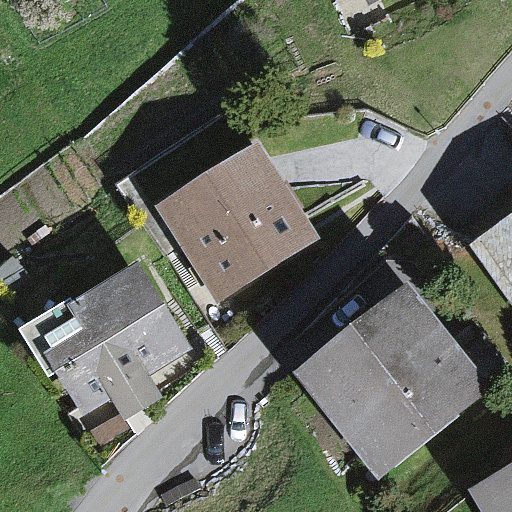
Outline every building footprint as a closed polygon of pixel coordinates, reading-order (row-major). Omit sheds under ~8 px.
[(371,0),(380,19),(421,0),(371,0)] [(254,147),(154,213),(218,307),(317,241),(254,147)] [(511,218),(469,248),(511,309),(511,218)] [(141,276),(34,335),(80,418),(187,359),(141,276)] [(406,293),(293,382),(376,485),(488,396),(406,293)] [(511,511),(511,465),(464,494),(474,511),(511,511)]
